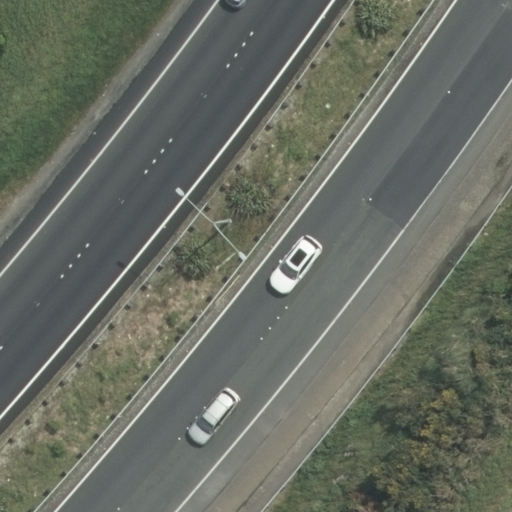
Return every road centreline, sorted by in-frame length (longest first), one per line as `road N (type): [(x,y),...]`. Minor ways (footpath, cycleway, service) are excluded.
road 1 (motorway): [(510,0),(380,199),(121,511)]
road 2 (motorway): [(0,331),(264,0)]
